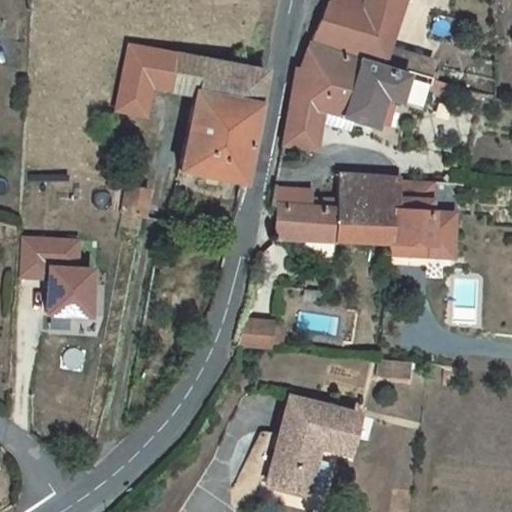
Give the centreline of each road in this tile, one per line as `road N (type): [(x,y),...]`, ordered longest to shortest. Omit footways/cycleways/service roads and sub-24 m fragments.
road 1 (tertiary): [(291,0),(221,351),(166,424),(80,498)]
road 2 (unknown): [(98,482),(142,231)]
